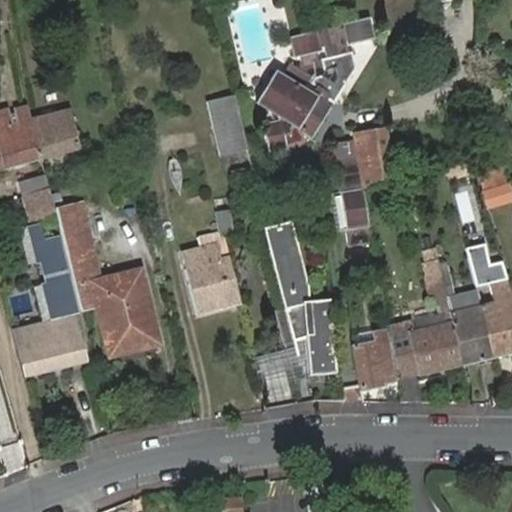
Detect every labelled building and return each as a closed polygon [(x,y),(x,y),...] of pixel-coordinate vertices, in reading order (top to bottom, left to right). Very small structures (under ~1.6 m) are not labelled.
[(327,11),(326,0),(313,0),(315,13),(327,11)] [(340,29),(338,30),(347,81),(353,71),(348,54),(344,55),(342,44),(344,42),(344,47),(368,40),(362,20),(339,24),(340,29)] [(347,81),(338,30),(335,30),(334,27),(314,31),(315,35),(312,36),(311,32),(288,38),(293,59),(285,62),(274,81),(268,78),(251,107),(265,115),(265,118),(268,131),(258,133),(261,145),(252,148),(261,182),(276,179),(271,161),(277,160),(277,163),(279,164),(281,167),(283,168),(295,166),(292,151),(301,149),(300,143),(304,138),(309,141),(329,112),(322,107),(325,102),(331,107),(347,81)] [(235,94),(211,100),(225,150),(247,145),(235,94)] [(322,107),(329,112),(331,107),(325,102),(322,107)] [(30,120),(27,108),(15,111),(19,124),(11,125),(6,111),(0,112),(0,148),(4,167),(40,158),(30,120)] [(30,120),(40,158),(77,149),(67,112),(30,120)] [(386,130),(356,135),(356,136),(357,143),(365,188),(393,184),(386,130)] [(351,249),(375,246),(365,188),(357,143),(335,146),(351,249)] [(254,172),(252,164),(232,170),(234,177),(254,172)] [(20,180),(24,195),(48,189),(44,174),(20,180)] [(511,191),(510,185),(481,194),(486,210),(511,202),(511,191)] [(55,217),(53,210),(48,189),(24,195),(31,223),(55,217)] [(71,276),(79,309),(96,305),(110,356),(159,343),(140,271),(103,280),(83,203),(53,210),(55,217),(64,250),(71,276)] [(311,377),(338,375),(337,360),(332,302),(312,304),(310,287),(294,222),(266,229),(286,310),(277,312),(287,351),(298,349),(296,342),(307,339),(311,377)] [(15,331),(27,377),(87,361),(54,237),(42,241),(38,225),(25,228),(35,265),(39,264),(44,283),(40,285),(49,322),(15,331)] [(242,304),(229,258),(205,264),(201,251),(183,256),(187,270),(185,270),(197,317),(242,304)] [(448,309),(438,262),(424,265),(431,302),(437,301),(439,311),(448,309)] [(438,262),(448,309),(479,302),(476,289),(453,294),(447,263),(438,262)] [(494,358),(511,353),(511,297),(507,277),(474,286),(476,289),(479,302),(494,358)] [(383,295),(381,281),(368,282),(370,297),(383,295)] [(463,367),(494,358),(479,302),(448,309),(451,315),(463,367)] [(419,377),(463,367),(451,315),(445,316),(445,318),(446,326),(416,332),(414,324),(408,326),(419,375),(419,377)] [(446,326),(445,318),(414,324),(416,332),(446,326)] [(408,326),(389,330),(398,379),(419,375),(408,326)] [(378,344),(355,346),(362,390),(383,387),(383,383),(395,381),(387,335),(377,337),(378,344)] [(217,511),(243,511),(242,503),(217,505),(217,511)]
